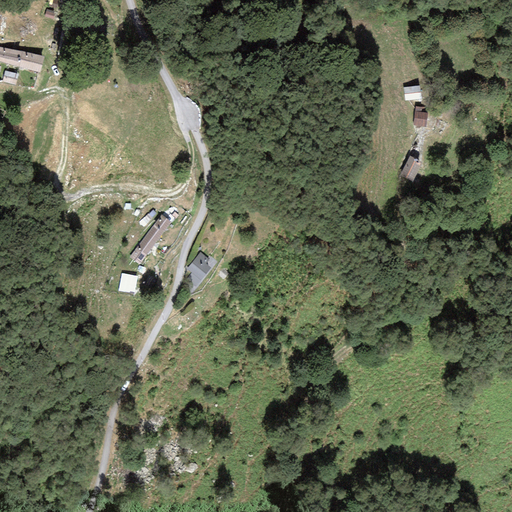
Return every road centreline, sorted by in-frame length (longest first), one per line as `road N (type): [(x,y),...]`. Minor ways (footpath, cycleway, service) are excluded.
road 1 (track): [(279,511),(312,388),(336,355),(384,320),(397,293),(406,261),(390,217),(391,173)]
road 2 (track): [(182,108),(191,157),(181,186),(162,193),(113,186),(67,197),(55,189),(63,93),(4,102)]
